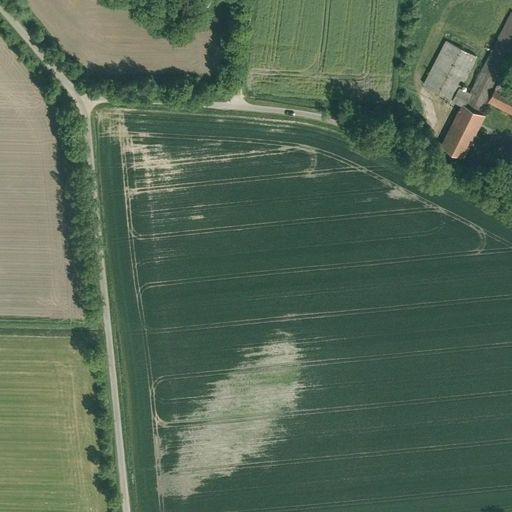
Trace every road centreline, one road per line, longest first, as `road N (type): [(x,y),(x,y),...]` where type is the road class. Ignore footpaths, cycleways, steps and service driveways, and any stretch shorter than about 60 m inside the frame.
road 1 (residential): [(511,209),(336,123),(237,103),(80,95)]
road 2 (residential): [(80,95),(97,142),(127,511)]
